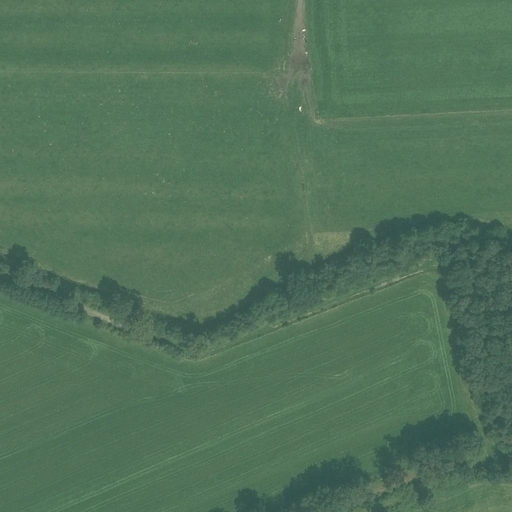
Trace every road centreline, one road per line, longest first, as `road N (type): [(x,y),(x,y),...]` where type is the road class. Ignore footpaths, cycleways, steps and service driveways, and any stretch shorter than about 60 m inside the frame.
road 1 (track): [(0,275),(194,348),(381,280),(445,268)]
road 2 (track): [(362,511),(486,457)]
